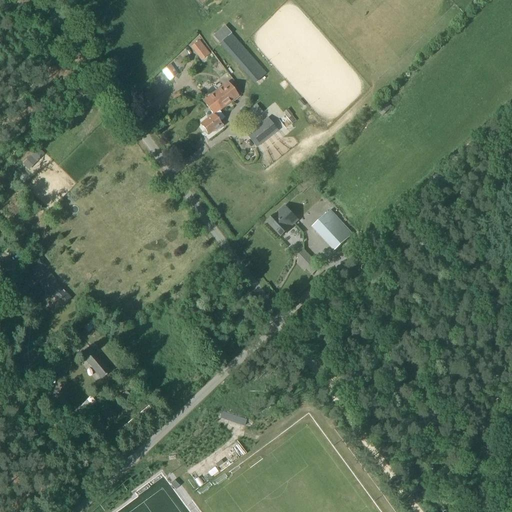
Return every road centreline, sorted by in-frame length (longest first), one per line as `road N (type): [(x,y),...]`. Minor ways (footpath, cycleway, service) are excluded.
road 1 (unclassified): [(278,325),(40,0)]
road 2 (unclassified): [(278,325),(511,95)]
road 3 (unclassified): [(78,511),(278,325)]
road 4 (track): [(421,511),(278,325)]
road 5 (track): [(511,426),(400,482)]
